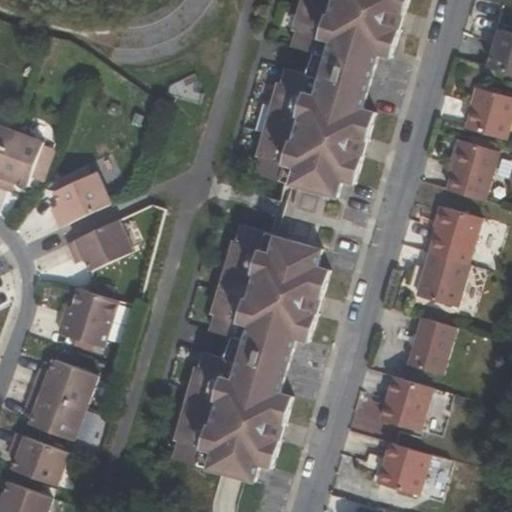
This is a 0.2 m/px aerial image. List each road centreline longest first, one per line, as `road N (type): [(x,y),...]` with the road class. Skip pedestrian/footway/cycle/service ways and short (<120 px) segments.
road 1 (residential): [(310,511),(459,0)]
road 2 (residential): [(0,385),(29,285),(22,255),(0,226)]
